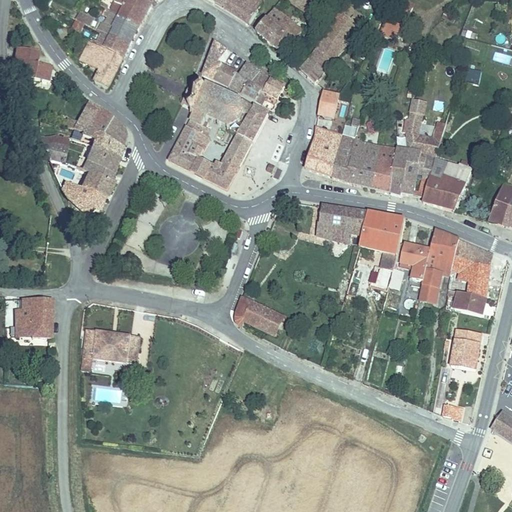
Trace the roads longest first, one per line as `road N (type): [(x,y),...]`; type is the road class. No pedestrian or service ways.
road 1 (residential): [(5,0),(2,65),(80,273)]
road 2 (unclassified): [(216,320),(241,340),(473,444)]
road 3 (residential): [(185,1),(223,19),(307,88),(289,191)]
road 4 (tertiary): [(511,251),(413,213),(289,191)]
road 5 (unclassified): [(77,293),(62,334),(58,394),(56,462),(65,511)]
road 6 (tertiary): [(511,294),(473,444)]
road 7 (unclassified): [(77,293),(145,297),(216,320)]
road 8 (tertiary): [(116,107),(64,64),(27,0)]
road 9 (residential): [(80,273),(147,153)]
road 10 (residential): [(116,107),(156,25),(185,1)]
road 11 (tertiary): [(257,205),(234,206),(166,172),(147,153)]
road 12 (residential): [(216,320),(257,205)]
